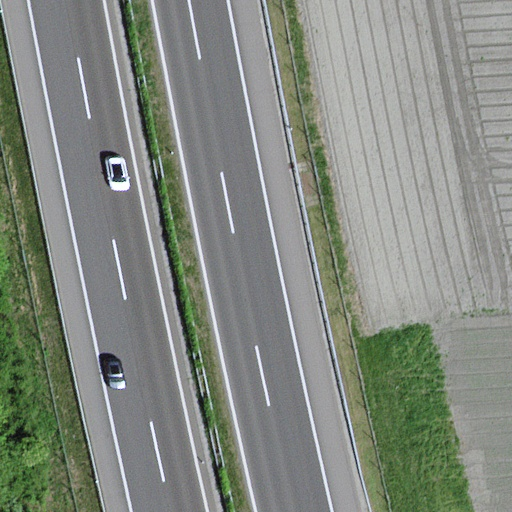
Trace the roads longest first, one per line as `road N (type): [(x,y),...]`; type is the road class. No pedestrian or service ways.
road 1 (motorway): [(60,0),(169,511)]
road 2 (motorway): [(301,511),(194,0)]
